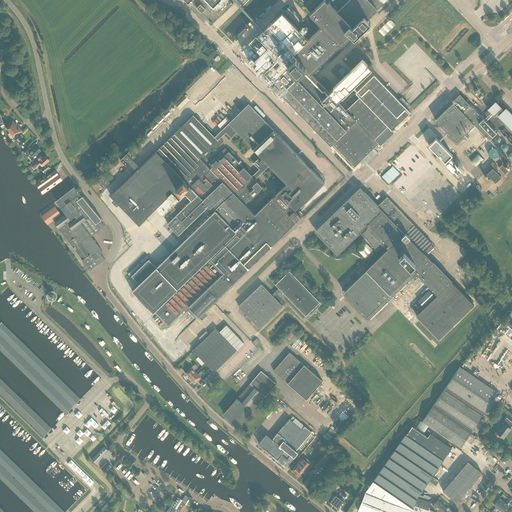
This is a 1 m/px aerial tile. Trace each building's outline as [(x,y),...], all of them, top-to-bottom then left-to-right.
[(188,0),(189,1),(189,0),(191,0),(199,8),(198,10),(203,15),(204,14),(211,20),(209,22),(212,24),(233,3),(230,0),(188,0)] [(269,47),(250,65),(279,95),(282,92),(355,167),(411,113),(375,76),(356,94),(360,98),(347,111),(337,101),(371,68),(362,59),(328,92),(311,75),(351,35),(355,39),(371,23),(367,20),(387,0),(350,0),(337,12),(325,0),(313,0),(306,8),(323,26),(309,40),(282,12),(268,25),(257,35),(269,47)] [(303,20),(289,6),(284,11),(298,25),(303,20)] [(395,24),(390,19),(379,31),(384,36),(395,24)] [(258,55),(265,48),(253,36),(246,43),(258,55)] [(467,87),(471,90),(478,84),(475,80),(467,87)] [(497,133),(483,118),(460,94),(452,102),(453,103),(435,120),(456,142),(474,125),(489,140),(497,133)] [(496,102),(487,109),(494,116),(502,108),(496,102)] [(123,158),(121,161),(127,166),(130,163),(133,166),(137,170),(111,195),(139,224),(143,220),(152,212),(155,208),(162,216),(185,194),(192,200),(167,224),(178,235),(203,211),(209,217),(157,268),(149,260),(132,276),(140,284),(132,292),(153,313),(155,311),(169,326),(188,307),(190,308),(187,310),(195,318),(197,316),(199,317),(298,222),(297,222),(301,218),(300,216),(302,214),(300,211),(297,214),(295,211),(324,182),(249,104),(223,130),(215,137),(193,116),(140,167),(137,163),(134,159),(136,157),(127,148),(120,154),(123,158)] [(511,114),(506,108),(498,116),(511,129),(511,114)] [(223,129),(230,121),(227,118),(219,125),(223,129)] [(5,127),(7,129),(14,137),(13,138),(20,146),(26,140),(19,133),(22,131),(12,121),(5,127)] [(453,155),(436,138),(429,145),(445,162),(453,155)] [(23,151),(25,154),(24,155),(27,158),(30,154),(33,157),(36,155),(37,156),(38,155),(37,153),(40,151),(36,146),(32,150),(28,146),(23,151)] [(495,148),(494,148),(493,148),(491,148),(490,149),(489,150),(489,151),(488,153),(488,154),(489,156),(490,157),(491,158),(492,158),(494,158),(495,158),(497,157),(498,156),(498,155),(499,154),(499,152),(499,151),(498,150),(497,149),(495,148)] [(40,163),(43,166),(49,160),(44,155),(43,157),(41,155),(37,159),(39,161),(32,167),(34,169),(40,163)] [(475,167),(483,160),(478,155),(470,162),(475,167)] [(505,174),(508,171),(502,165),(499,168),(505,174)] [(382,177),(389,184),(400,174),(393,166),(382,177)] [(495,183),(501,177),(493,168),(487,174),(495,183)] [(42,194),(62,180),(55,170),(35,184),(42,194)] [(103,188),(109,183),(103,177),(101,175),(96,181),(97,183),(98,182),(103,188)] [(105,226),(100,220),(102,219),(83,196),(82,197),(74,187),(56,201),(66,214),(54,222),(55,223),(90,269),(104,258),(100,253),(103,251),(92,236),(105,226)] [(414,224),(414,225),(387,197),(379,205),(365,191),(365,192),(361,187),(359,189),(360,190),(316,231),(331,247),(338,253),(367,225),(369,227),(368,229),(362,234),(376,249),(381,243),(386,248),(388,250),(367,270),(363,266),(356,273),(360,276),(344,293),(370,319),(417,273),(438,295),(417,316),(439,339),(474,306),(452,282),(423,252),(432,244),(414,224)] [(55,206),(43,215),(41,216),(48,225),(61,215),(55,206)] [(365,259),(374,251),(367,244),(358,252),(365,259)] [(282,306),(273,297),(277,293),(281,290),(306,316),(308,314),(310,315),(320,305),(319,304),(320,303),(290,271),(275,285),(279,288),(275,291),(272,295),(261,285),(239,306),(259,328),(282,306)] [(435,296),(429,290),(418,301),(424,307),(435,296)] [(0,350),(65,414),(80,399),(1,322),(0,323),(0,350)] [(193,350),(203,361),(214,372),(244,343),(226,325),(219,332),(216,328),(193,350)] [(292,346),(300,337),(292,330),(284,339),(292,346)] [(307,399),(323,381),(290,352),(274,371),(307,399)] [(190,378),(196,372),(194,370),(197,367),(195,364),(191,367),(185,373),(190,378)] [(461,447),(483,414),(498,392),(460,367),(445,388),(423,421),(461,447)] [(265,396),(267,395),(277,384),(261,370),(224,414),(238,427),(265,396)] [(196,372),(190,378),(194,383),(200,377),(204,374),(201,371),(198,374),(196,372)] [(0,393),(44,436),(51,429),(0,378),(0,393)] [(266,434),(258,443),(287,466),(298,453),(296,451),(312,432),(295,418),(292,422),(289,419),(272,439),(266,434)] [(510,428),(511,425),(511,422),(506,418),(502,423),(504,424),(497,433),(504,438),(511,429),(510,428)] [(444,460),(443,460),(451,448),(430,433),(428,437),(412,426),(407,434),(406,434),(372,482),(370,481),(368,484),(370,485),(370,486),(365,492),(358,511),(361,511),(434,511),(435,511),(428,509),(430,503),(427,502),(429,497),(424,495),(422,500),(417,498),(429,481),(436,486),(439,481),(432,476),(444,460)] [(320,451),(322,453),(328,447),(320,440),(317,443),(322,448),(320,451)] [(91,459),(95,464),(108,451),(104,446),(91,459)] [(64,511),(0,449),(0,478),(34,511),(64,511)] [(297,463),(291,470),(298,476),(309,464),(309,463),(302,457),(297,463)] [(468,461),(443,491),(457,502),(482,473),(468,461)] [(111,466),(107,462),(100,469),(105,473),(111,466)] [(332,495),(334,496),(329,502),(338,509),(345,501),(341,498),(344,495),(341,492),(338,496),(336,494),(338,491),(334,487),(328,494),(331,496),(332,495)] [(188,498),(185,496),(183,500),(180,498),(178,497),(175,502),(174,501),(166,511),(177,511),(178,511),(179,511),(181,510),(183,508),(182,507),(183,505),(184,506),(186,503),(185,503),(188,498)] [(511,506),(511,499),(510,498),(506,503),(500,498),(496,503),(494,505),(501,511),(502,511),(504,510),(508,505),(509,504),(511,506)] [(441,511),(443,511),(446,508),(441,503),(438,500),(435,503),(434,502),(431,505),(436,509),(436,508),(441,511)]
